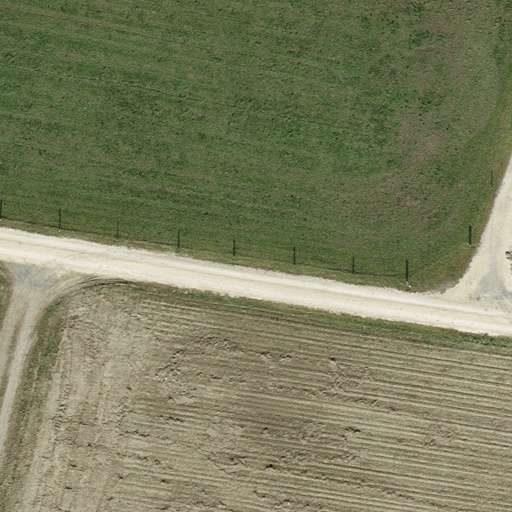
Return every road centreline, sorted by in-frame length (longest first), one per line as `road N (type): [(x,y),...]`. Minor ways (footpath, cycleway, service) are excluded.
road 1 (track): [(511,324),(0,246)]
road 2 (track): [(0,406),(41,254)]
road 3 (track): [(492,321),(499,231),(511,197)]
